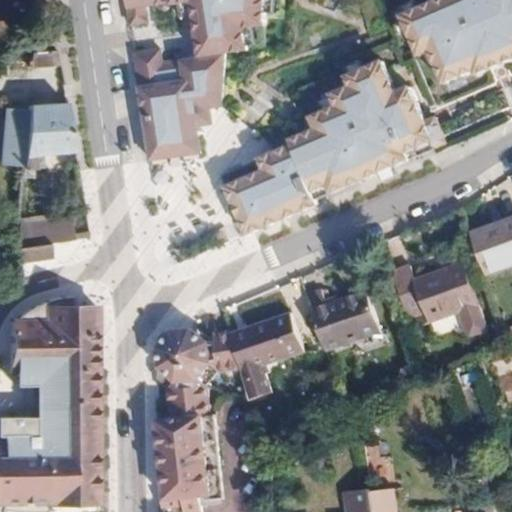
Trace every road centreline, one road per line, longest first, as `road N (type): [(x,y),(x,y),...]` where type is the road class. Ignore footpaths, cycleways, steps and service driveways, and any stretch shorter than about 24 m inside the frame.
road 1 (residential): [(511,145),(417,203),(133,319)]
road 2 (residential): [(133,319),(131,511)]
road 3 (residential): [(102,157),(133,319)]
road 4 (residential): [(82,0),(102,157)]
